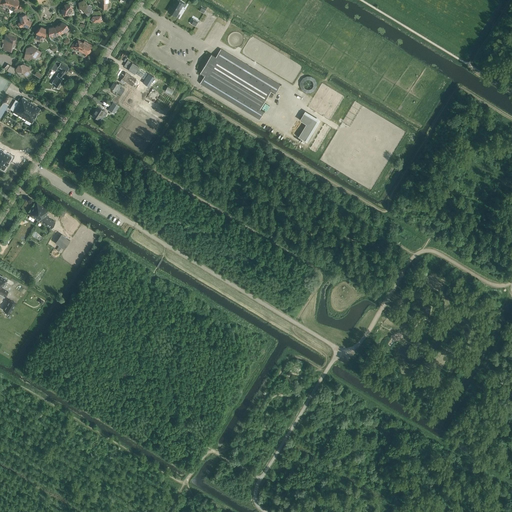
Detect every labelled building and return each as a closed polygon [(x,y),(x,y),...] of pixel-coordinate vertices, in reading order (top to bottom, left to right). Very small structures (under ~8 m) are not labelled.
[(18,4),(19,4),(19,0),(18,0),(12,0),(12,3),(9,8),(15,10),(17,8),(17,7),(18,4)] [(94,0),(100,2),(101,6),(100,7),(100,8),(107,8),(107,7),(110,7),(111,2),(109,0),(94,0)] [(178,0),(174,0),(168,11),(172,14),(173,14),(179,18),(180,15),(178,14),(183,6),(185,7),(187,5),(180,1),(181,1),(180,0),(180,1),(178,0)] [(82,1),(79,3),(79,8),(80,10),(81,10),(83,12),(85,11),(88,15),(88,14),(89,14),(91,9),(88,8),(89,6),(85,2),(82,1)] [(72,11),(71,10),(72,8),(68,3),(64,5),(65,6),(63,9),(62,9),(62,13),(63,13),(63,16),(66,17),(67,14),(68,15),(69,13),(70,14),(72,11)] [(102,21),(103,19),(101,15),(101,14),(99,10),(97,11),(97,12),(96,12),(95,12),(94,11),(92,15),(93,16),(91,19),(93,21),(95,21),(96,22),(98,22),(99,21),(102,21)] [(26,14),(24,15),(23,15),(22,15),(19,16),(20,21),(18,24),(21,27),(23,26),(29,28),(31,25),(30,24),(32,22),(29,19),(28,20),(26,19),(27,18),(26,14)] [(65,31),(66,32),(69,29),(66,25),(67,24),(62,22),(59,26),(62,29),(61,30),(63,32),(65,31)] [(58,34),(59,35),(63,32),(61,30),(62,29),(59,26),(58,25),(54,27),(57,31),(55,32),(56,35),(58,34)] [(54,27),(54,26),(49,28),(49,37),(51,40),(51,39),(53,37),(53,36),(56,35),(55,32),(57,31),(54,27)] [(46,36),(45,28),(41,27),(38,31),(37,30),(35,32),(37,33),(36,39),(39,41),(43,37),(44,36),(46,36)] [(15,41),(17,40),(16,36),(15,36),(13,35),(14,35),(10,33),(8,33),(8,34),(6,34),(4,40),(14,44),(15,41)] [(16,45),(14,44),(4,40),(2,39),(2,42),(4,43),(3,48),(5,50),(11,51),(13,47),(14,48),(16,45)] [(75,44),(73,43),(71,47),(76,50),(76,49),(78,50),(80,52),(81,51),(80,51),(85,44),(83,43),(79,41),(78,43),(77,42),(75,44)] [(89,44),(85,41),(83,43),(85,44),(80,51),(81,51),(83,53),(83,54),(86,56),(87,53),(89,52),(90,50),(90,48),(92,45),(89,44)] [(42,52),(32,46),(26,48),(25,51),(26,52),(26,54),(25,55),(24,58),(29,61),(33,58),(34,58),(37,58),(37,56),(39,57),(42,52)] [(221,49),(216,57),(212,54),(201,73),(205,75),(200,83),(260,119),(265,111),(261,109),(272,91),(276,93),(281,85),(221,49)] [(132,63),(128,59),(123,66),(128,69),(127,70),(134,74),(139,67),(132,62),(132,63)] [(60,89),(66,79),(63,77),(69,68),(57,60),(51,69),(55,72),(58,67),(62,70),(59,74),(58,73),(57,76),(52,83),(55,85),(60,89)] [(20,70),(27,77),(30,74),(29,70),(30,70),(29,67),(24,64),(20,66),(18,65),(16,68),(13,67),(10,73),(14,74),(16,72),(20,70)] [(126,72),(119,82),(125,85),(126,83),(143,94),(148,87),(141,82),(144,77),(145,78),(142,82),(148,86),(155,77),(149,73),(141,68),(134,78),(126,72)] [(114,81),(109,87),(118,93),(121,95),(125,89),(122,87),(123,85),(119,83),(119,84),(114,81)] [(174,90),(168,86),(165,91),(171,95),(174,90)] [(32,123),(41,109),(22,98),(20,102),(15,100),(10,109),(13,111),(13,112),(32,123)] [(113,102),(108,110),(114,114),(119,106),(113,102)] [(99,119),(101,120),(104,116),(105,116),(107,113),(97,107),(91,115),(98,120),(99,119)] [(317,121),(304,113),(300,120),(307,124),(299,137),(305,141),(317,121)] [(0,148),(0,166),(4,169),(12,156),(0,148)] [(52,229),(55,222),(46,216),(50,210),(36,202),(28,215),(52,229)] [(63,217),(64,214),(56,209),(54,212),(63,217)] [(56,250),(61,253),(70,240),(62,234),(57,242),(60,244),(56,250)] [(0,294),(4,297),(9,290),(4,287),(8,280),(0,274),(0,294)] [(16,304),(9,300),(3,310),(10,314),(16,304)]
